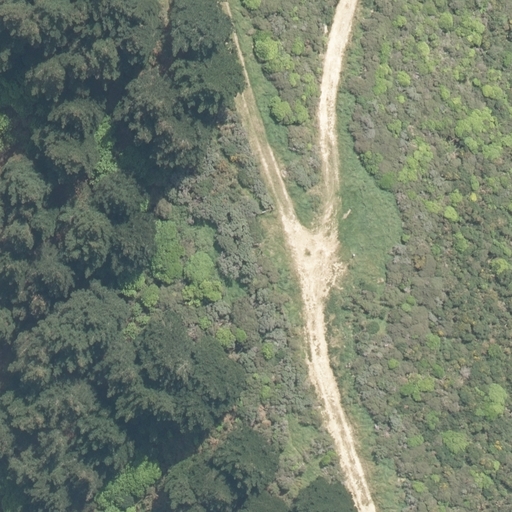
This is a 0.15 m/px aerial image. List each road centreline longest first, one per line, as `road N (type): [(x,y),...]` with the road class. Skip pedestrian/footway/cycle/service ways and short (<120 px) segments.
road 1 (track): [(335,0),(311,90),(293,268),(319,448),(341,511)]
road 2 (track): [(194,0),(319,448)]
